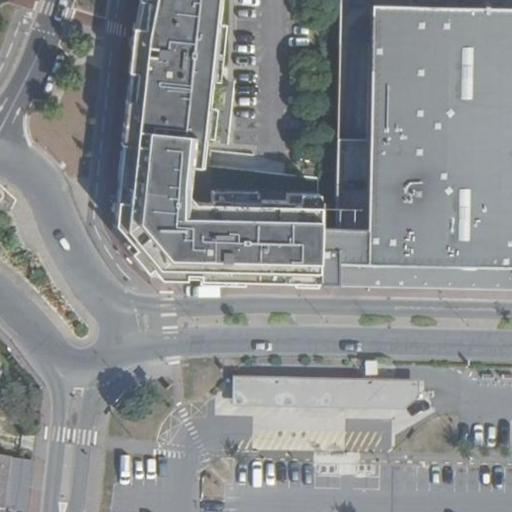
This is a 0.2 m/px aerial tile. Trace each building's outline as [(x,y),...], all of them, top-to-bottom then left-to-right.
[(154,286),(321,289),(321,254),(302,253),(303,232),(303,209),(270,208),(241,207),(196,207),(196,211),(178,210),(171,201),(175,170),(187,171),(190,142),(192,111),(195,83),(200,24),(202,0),(125,0),(125,6),(99,230),(104,234),(113,237),(119,245),(142,272),(154,286)] [(507,294),(511,293),(511,0),(323,0),(323,45),(318,233),(303,232),(302,253),(321,254),(321,289),(347,289),(507,291),(507,294)] [(206,24),(200,24),(195,83),(201,83),(206,24)] [(195,142),(198,112),(192,111),(190,142),(195,142)] [(242,200),(196,198),(196,207),(241,207),(242,200)] [(304,201),(270,200),(270,208),(303,209),(304,201)] [(116,248),(119,245),(113,237),(104,234),(116,248)] [(142,272),(119,245),(116,248),(111,252),(133,279),(138,275),(142,272)] [(154,286),(142,272),(138,275),(148,286),(154,286)] [(419,406),(419,381),(235,377),(235,403),(419,406)] [(0,511),(2,511),(8,460),(0,458),(0,511)]
